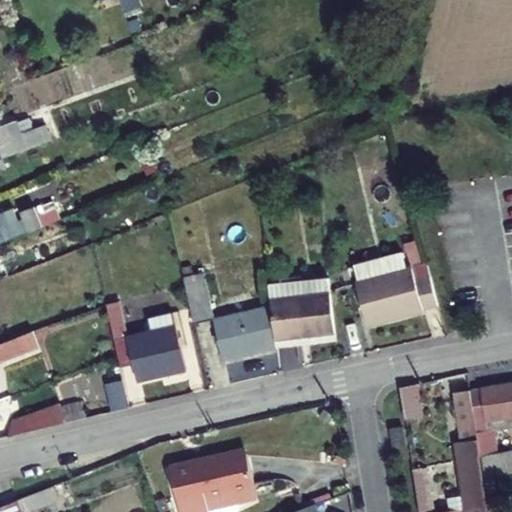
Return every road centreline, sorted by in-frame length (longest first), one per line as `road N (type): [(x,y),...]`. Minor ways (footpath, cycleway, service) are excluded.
road 1 (tertiary): [(355,376),(0,459)]
road 2 (tertiary): [(511,344),(355,376)]
road 3 (residential): [(355,376),(377,511)]
